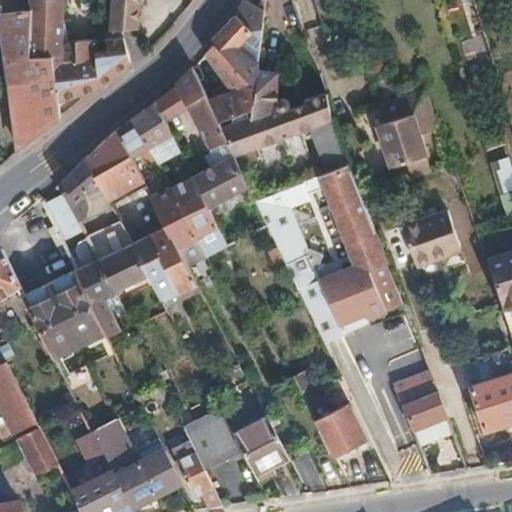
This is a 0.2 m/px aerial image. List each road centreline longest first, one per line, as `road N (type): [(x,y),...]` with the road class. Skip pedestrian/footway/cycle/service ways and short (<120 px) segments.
road 1 (tertiary): [(219,0),(146,80),(0,199)]
road 2 (primary): [(511,490),(380,511)]
